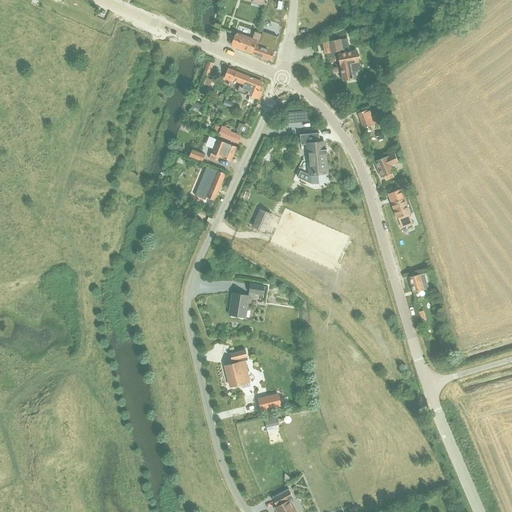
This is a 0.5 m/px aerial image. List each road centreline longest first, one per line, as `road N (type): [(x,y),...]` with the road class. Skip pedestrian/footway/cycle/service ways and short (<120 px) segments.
road 1 (tertiary): [(426,383),(354,153),(320,106),(281,78)]
road 2 (unclassified): [(245,511),(217,446),(186,313),(211,231)]
road 3 (tertiary): [(281,78),(99,0)]
road 4 (residential): [(211,231),(281,78)]
road 5 (tertiary): [(478,511),(426,383)]
